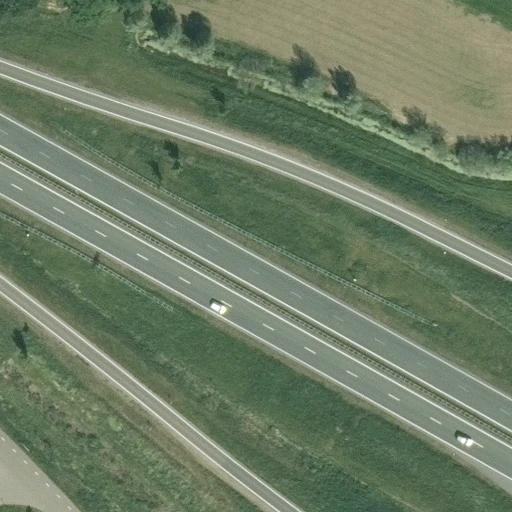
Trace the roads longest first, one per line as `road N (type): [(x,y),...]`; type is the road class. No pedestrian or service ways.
road 1 (trunk): [(511,418),(0,132)]
road 2 (trunk): [(0,181),(511,466)]
road 3 (trunk): [(511,268),(316,175),(0,66)]
road 4 (trunk): [(0,284),(288,511)]
